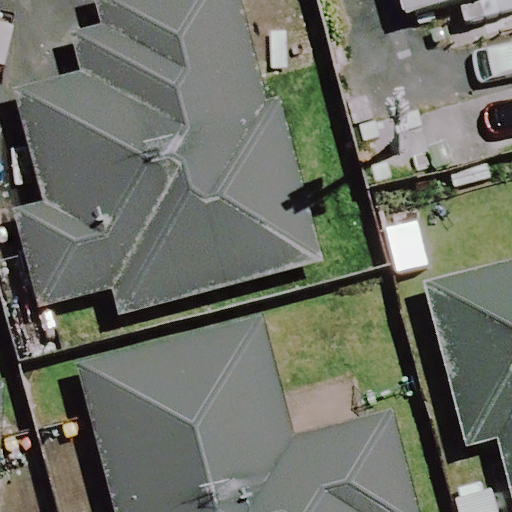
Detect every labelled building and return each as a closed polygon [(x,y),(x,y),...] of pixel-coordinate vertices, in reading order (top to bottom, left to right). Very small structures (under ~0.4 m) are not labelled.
[(321,268),(246,0),(128,0),(73,15),(92,82),(24,101),(55,210),(21,219),(48,314),(117,295),(125,323),(321,268)] [(511,0),(342,0),(355,50),(511,13),(511,0)] [(511,277),(433,297),(472,455),(504,447),(511,481),(511,277)] [(296,448),(267,331),(87,374),(120,511),(399,511),(379,428),(296,448)] [(0,511),(5,511),(10,394),(0,393),(0,511)]
